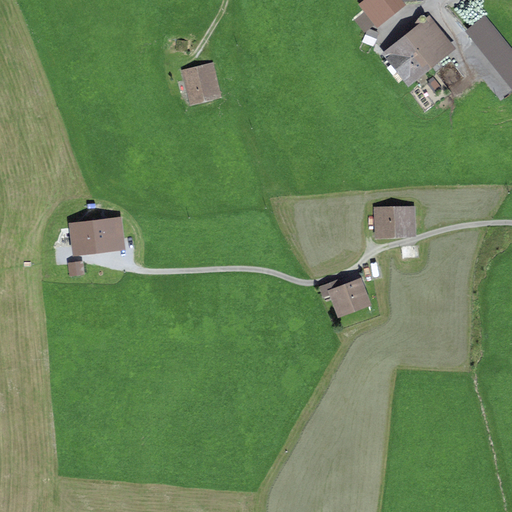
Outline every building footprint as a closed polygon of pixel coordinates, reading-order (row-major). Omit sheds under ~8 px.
[(400,0),(366,0),(360,5),(378,28),(406,7),(400,0)] [(363,13),(355,20),(365,32),(373,24),(363,13)] [(429,17),(383,56),(410,87),(455,49),(429,17)] [(511,51),(483,17),(466,31),(511,87),(511,51)] [(187,41),(176,40),(175,51),(186,52),(187,41)] [(212,63),(181,71),(191,106),(221,98),(212,63)] [(414,208),(375,210),(376,240),(416,238),(414,208)] [(128,219),(71,227),(74,258),(133,250),(128,219)] [(84,265),(71,265),(71,277),(85,277),(84,265)] [(334,281),(320,287),(324,299),(331,297),(339,319),(371,307),(361,280),(337,289),(334,281)]
